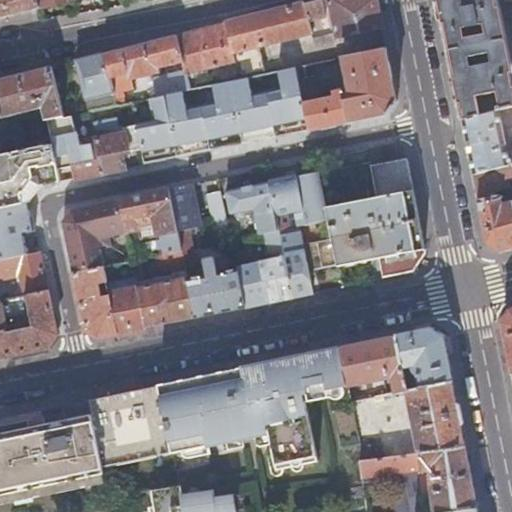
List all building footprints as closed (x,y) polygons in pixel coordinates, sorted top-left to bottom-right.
[(0,0),(0,17),(38,9),(35,0),(0,0)] [(35,0),(38,9),(54,5),(72,0),(71,0),(35,0)] [(329,0),(242,22),(222,27),(232,66),(235,77),(236,83),(247,81),(265,77),(258,49),(273,46),(272,41),(310,32),(308,24),(330,19),(333,30),(309,36),(312,49),(381,32),(375,1),(373,0),(329,0)] [(511,0),(436,0),(446,47),(461,122),(498,113),(511,109),(511,88),(509,75),(511,75),(498,9),(496,10),(494,2),(497,1),(496,0),(504,0),(505,2),(511,0)] [(80,62),(74,63),(85,104),(108,98),(109,103),(122,100),(120,91),(130,88),(129,83),(158,75),(157,70),(181,64),(183,74),(151,82),(156,100),(181,94),(187,93),(184,78),(232,66),(222,27),(213,29),(175,39),(144,46),(80,62)] [(298,82),(308,133),(386,117),(395,104),(394,97),(385,52),(341,61),(348,95),(342,96),(340,91),(331,93),(332,98),(318,101),(313,79),(298,82)] [(0,119),(42,109),(45,123),(62,119),(59,110),(49,70),(23,76),(0,81),(0,119)] [(156,100),(148,101),(152,124),(134,128),(139,152),(143,168),(157,165),(191,158),(224,151),(258,144),(292,137),(308,133),(298,82),(296,70),(276,74),(280,91),(250,98),(247,81),(236,83),(226,85),(211,88),(214,105),(185,111),(181,94),(156,100)] [(76,106),(59,110),(62,119),(71,117),(79,116),(76,106)] [(104,120),(102,111),(88,114),(90,123),(104,120)] [(498,113),(461,122),(463,132),(469,162),(472,176),(511,165),(511,152),(507,153),(498,113)] [(53,160),(56,173),(65,171),(71,169),(73,182),(101,176),(93,136),(75,140),(71,117),(62,119),(45,123),(50,146),(53,160)] [(50,146),(45,123),(26,127),(31,150),(50,146)] [(115,124),(91,129),(93,136),(101,176),(123,172),(120,156),(125,155),(139,152),(134,128),(116,131),(115,124)] [(0,156),(0,211),(28,206),(27,204),(40,189),(48,187),(59,185),(56,173),(53,160),(50,146),(31,150),(0,156)] [(416,211),(407,161),(369,168),(376,200),(324,210),(327,223),(329,235),(331,242),(336,269),(337,271),(373,263),(378,262),(382,282),(411,276),(425,256),(416,211)] [(511,165),(472,176),(476,195),(486,246),(493,250),(500,254),(511,251),(511,202),(507,204),(506,198),(501,200),(500,196),(496,197),(495,192),(509,188),(508,182),(511,180),(511,165)] [(293,179),(267,184),(274,216),(277,233),(292,230),(318,225),(327,223),(324,210),(317,174),(293,179)] [(245,240),(257,237),(262,236),(277,233),(274,216),(267,184),(245,189),(224,193),(229,217),(240,215),(245,240)] [(181,190),(168,192),(176,234),(187,232),(192,231),(198,230),(189,188),(181,190)] [(144,197),(119,202),(125,233),(138,230),(137,222),(152,219),(156,238),(159,237),(163,257),(180,254),(176,234),(168,192),(144,197)] [(225,223),(219,196),(207,198),(212,226),(225,223)] [(103,270),(99,252),(110,250),(108,240),(126,236),(125,233),(119,202),(98,206),(92,208),(71,212),(62,226),(67,247),(73,276),(103,270)] [(0,262),(27,258),(25,247),(23,237),(34,235),(28,206),(0,211),(0,262)] [(225,223),(212,226),(214,235),(227,233),(225,223)] [(329,235),(327,223),(318,225),(320,237),(329,235)] [(292,230),(277,233),(291,300),(311,296),(308,280),(311,279),(314,278),(313,274),(336,269),(331,242),(298,249),(296,236),(293,236),(292,230)] [(187,232),(176,234),(180,254),(182,264),(193,262),(187,232)] [(291,300),(277,233),(262,236),(267,264),(234,270),(242,310),(267,305),(291,300)] [(165,274),(171,273),(183,270),(182,264),(180,254),(163,257),(156,258),(158,269),(164,272),(165,274)] [(0,262),(0,283),(19,279),(23,299),(46,294),(44,283),(38,256),(27,258),(0,262)] [(184,273),(185,281),(193,320),(219,315),(242,310),(234,270),(215,274),(212,260),(202,262),(205,277),(191,280),(189,272),(184,273)] [(142,262),(132,264),(135,279),(142,278),(141,273),(144,272),(142,262)] [(103,270),(73,276),(84,331),(96,340),(108,338),(116,336),(108,297),(101,298),(99,286),(106,285),(103,270)] [(137,291),(145,330),(181,323),(193,320),(185,281),(137,291)] [(108,297),(116,336),(140,331),(145,330),(137,291),(114,295),(112,287),(107,288),(108,297)] [(0,359),(1,360),(45,350),(50,344),(55,337),(46,294),(23,299),(0,303),(0,359)] [(500,326),(510,374),(511,373),(511,311),(508,312),(505,318),(500,326)] [(417,391),(451,384),(448,371),(442,340),(435,336),(428,333),(416,335),(395,339),(402,372),(410,370),(411,375),(415,377),(417,391)] [(396,395),(404,394),(406,393),(402,372),(395,339),(367,345),(339,351),(346,384),(347,389),(393,379),(396,395)] [(203,457),(202,449),(260,438),(267,474),(268,476),(268,477),(269,478),(270,479),(271,479),(273,480),(276,480),(277,479),(279,478),(281,476),(281,475),(282,474),(282,472),(282,471),(316,464),(302,398),(347,389),(346,384),(339,351),(279,363),(257,368),(258,371),(243,374),(242,371),(238,372),(196,380),(167,386),(157,388),(169,456),(180,454),(181,456),(182,457),(183,458),(184,459),(185,460),(188,460),(189,460),(203,457)] [(416,455),(464,449),(453,395),(451,384),(417,391),(406,393),(404,394),(416,455)] [(124,395),(88,403),(91,417),(102,470),(169,456),(157,388),(124,395)] [(359,449),(362,463),(402,457),(400,445),(384,447),(379,421),(397,417),(393,396),(350,405),(359,449)] [(0,495),(103,475),(102,470),(91,417),(38,428),(30,429),(29,423),(0,429),(0,495)] [(431,497),(432,511),(453,511),(476,509),(473,499),(469,478),(464,449),(416,455),(402,457),(362,463),(358,463),(360,481),(427,473),(430,490),(425,490),(427,498),(431,497)] [(175,488),(150,491),(152,509),(148,509),(148,511),(229,511),(228,501),(214,503),(213,492),(180,497),(178,487),(175,488)]
